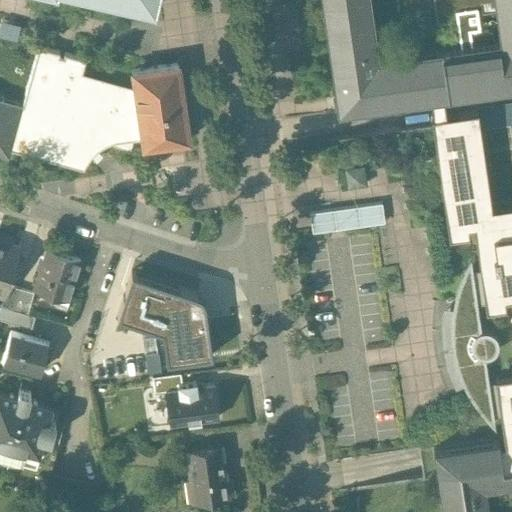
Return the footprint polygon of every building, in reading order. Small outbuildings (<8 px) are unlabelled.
[(487,402),(490,405),(492,408),(497,412),(501,416),(503,429),(433,439),(442,511),(511,511),(511,195),(489,198),(476,104),(445,109),(445,105),(443,92),(465,89),(511,82),(511,0),(327,0),(341,101),(342,106),(428,94),(430,107),(446,226),(474,222),(478,249),(476,253),(473,258),(469,265),(466,272),(463,281),(461,288),(460,295),(459,300),(457,312),(457,321),(457,327),(458,336),(459,344),(461,352),(463,358),(465,365),(468,371),(470,376),(474,383),(479,391),(483,397),(487,402)] [(85,58),(64,52),(63,56),(58,55),(60,51),(39,45),(22,105),(22,106),(11,149),(13,149),(17,150),(17,152),(50,160),(50,159),(83,168),(86,161),(91,155),(95,159),(101,153),(97,149),(105,144),(110,142),(115,140),(114,144),(130,149),(133,138),(142,136),(143,145),(189,138),(178,63),(132,69),(135,86),(82,71),(85,58)] [(0,153),(9,156),(11,149),(22,106),(0,99),(0,153)] [(367,183),(363,163),(344,166),(347,187),(367,183)] [(384,220),(382,201),(309,211),(312,231),(384,220)] [(19,246),(0,239),(0,292),(4,293),(5,294),(7,284),(19,246)] [(79,255),(47,245),(34,288),(58,295),(56,303),(64,305),(79,255)] [(203,294),(132,272),(119,314),(163,329),(167,359),(211,353),(203,294)] [(20,288),(7,284),(5,294),(4,293),(1,305),(14,309),(20,288)] [(34,292),(20,288),(14,309),(27,313),(34,292)] [(48,342),(11,332),(3,361),(40,371),(48,342)] [(94,376),(125,375),(124,351),(93,352),(94,376)] [(177,373),(152,376),(154,393),(166,391),(166,390),(178,389),(177,383),(179,383),(177,373)] [(194,384),(194,381),(179,383),(177,383),(178,389),(166,390),(166,391),(171,422),(217,415),(212,384),(201,385),(201,383),(194,384)] [(30,393),(19,389),(17,395),(0,390),(0,457),(2,458),(9,460),(16,461),(23,460),(26,451),(39,454),(47,456),(54,463),(61,438),(51,441),(56,422),(49,420),(53,405),(29,398),(30,393)] [(206,444),(186,447),(189,465),(178,466),(179,467),(189,466),(194,500),(183,502),(184,502),(228,496),(228,494),(233,493),(230,476),(225,477),(220,442),(212,443),(211,443),(206,444)]
